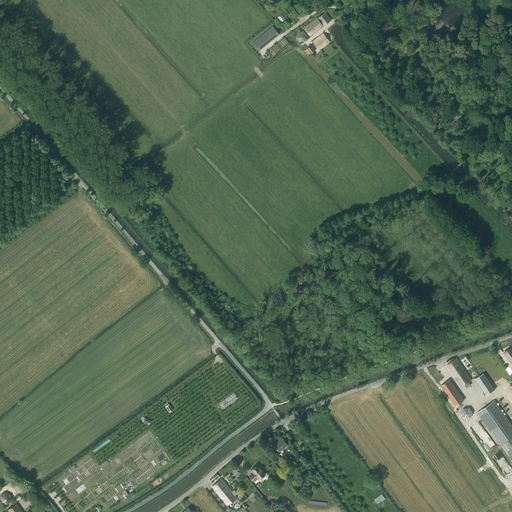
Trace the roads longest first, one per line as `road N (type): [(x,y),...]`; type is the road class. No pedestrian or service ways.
road 1 (unclassified): [(128,511),(271,405),(0,87)]
road 2 (unclassified): [(160,511),(270,428),(511,335)]
road 3 (track): [(440,360),(475,416),(467,429),(511,493)]
